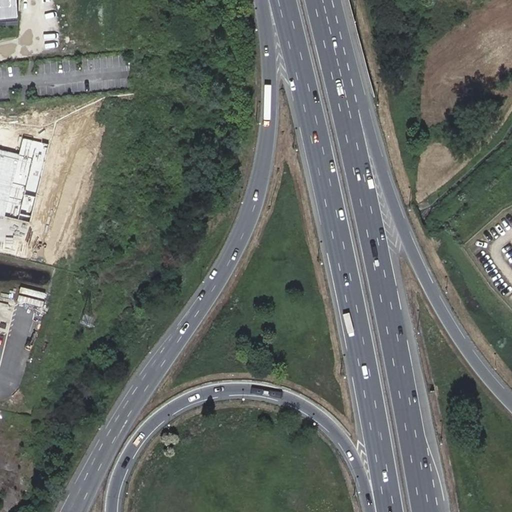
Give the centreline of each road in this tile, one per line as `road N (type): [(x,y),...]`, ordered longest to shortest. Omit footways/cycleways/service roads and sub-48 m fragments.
road 1 (trunk): [(263,0),(272,97),(256,205),(232,259),(137,395),(73,511)]
road 2 (trunk): [(283,0),(357,323),(390,511)]
road 3 (trunk): [(424,511),(344,108)]
road 4 (trunk): [(111,511),(124,462),(155,420),(194,396),(241,388),(276,393),(323,418),(354,458),(371,511)]
road 5 (trunk): [(511,402),(428,285),(367,125),(344,108)]
